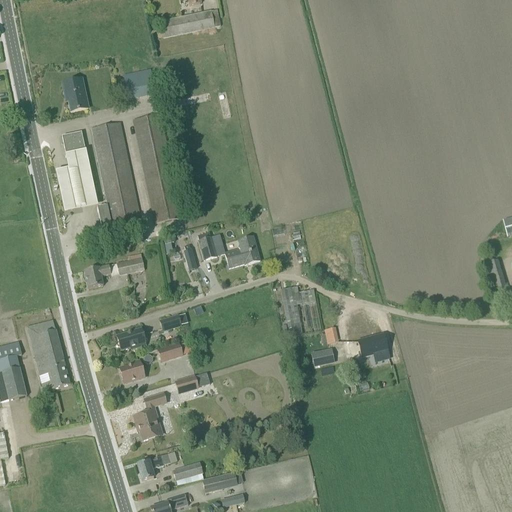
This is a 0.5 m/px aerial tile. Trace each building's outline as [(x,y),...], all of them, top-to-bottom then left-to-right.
[(220,27),(217,11),(211,12),(210,12),(159,22),(163,40),(214,29),(214,28),(220,27)] [(155,96),(154,92),(161,91),(159,82),(153,84),(150,72),(124,77),(129,101),(155,96)] [(81,81),(62,85),(65,98),(66,97),(70,115),(88,110),(81,81)] [(181,220),(181,219),(159,116),(133,122),(155,225),(181,220)] [(91,130),(107,207),(112,232),(112,234),(141,228),(119,124),(91,130)] [(62,138),(66,156),(66,157),(85,153),(81,134),(62,138)] [(84,154),(63,159),(66,172),(54,175),(62,217),(96,210),(84,154)] [(112,232),(107,207),(97,209),(102,234),(112,232)] [(506,237),(511,236),(511,217),(502,220),(506,237)] [(199,242),(198,243),(203,262),(217,259),(211,239),(209,233),(197,237),(199,242)] [(167,254),(172,253),(170,244),(174,243),(173,235),(163,238),(167,254)] [(260,263),(257,253),(253,238),(237,243),(239,250),(224,255),(229,271),(244,266),(244,267),(247,266),(248,268),(251,267),(250,265),(260,263)] [(188,273),(196,270),(191,251),(183,253),(188,273)] [(116,265),(116,266),(119,278),(144,272),(141,259),(116,265)] [(501,270),(498,262),(483,266),(486,274),(501,270)] [(99,269),(84,273),(88,291),(103,287),(101,278),(110,276),(108,267),(99,270),(99,269)] [(321,333),(315,301),(313,292),(294,295),(293,289),(280,291),(288,339),(321,333)] [(510,303),(508,294),(493,299),(496,308),(510,303)] [(181,328),(178,318),(159,323),(162,333),(181,328)] [(70,388),(55,332),(52,323),(27,329),(44,395),(70,388)] [(338,344),(335,329),(324,332),(327,346),(338,344)] [(145,347),(141,332),(116,339),(121,353),(136,348),(137,349),(145,347)] [(387,353),(383,336),(357,343),(361,359),(387,353)] [(0,361),(16,358),(21,357),(18,344),(0,348),(0,361)] [(157,351),(161,364),(182,357),(178,345),(157,351)] [(314,368),(334,363),(331,352),(311,356),(314,368)] [(139,362),(124,367),(125,369),(119,371),(124,386),(144,379),(139,362)] [(26,399),(19,371),(2,375),(0,365),(0,403),(0,405),(26,399)] [(194,378),(191,379),(175,384),(178,396),(197,390),(194,378)] [(149,414),(132,419),(135,429),(136,428),(141,444),(159,438),(154,422),(157,421),(153,408),(165,405),(163,396),(144,402),(146,410),(148,410),(149,414)] [(0,488),(5,487),(0,462),(8,460),(4,435),(0,435),(0,488)] [(167,456),(160,458),(154,460),(154,462),(149,463),(148,463),(137,466),(142,482),(153,479),(151,471),(157,469),(157,470),(163,468),(170,466),(167,456)] [(199,464),(172,472),(175,483),(202,475),(199,464)] [(202,483),(204,493),(205,496),(222,491),(222,489),(242,484),(239,474),(202,483)] [(222,510),(243,505),(241,496),(220,501),(222,510)] [(184,497),(164,503),(164,505),(150,510),(150,511),(169,511),(175,509),(175,511),(188,507),(184,497)]
